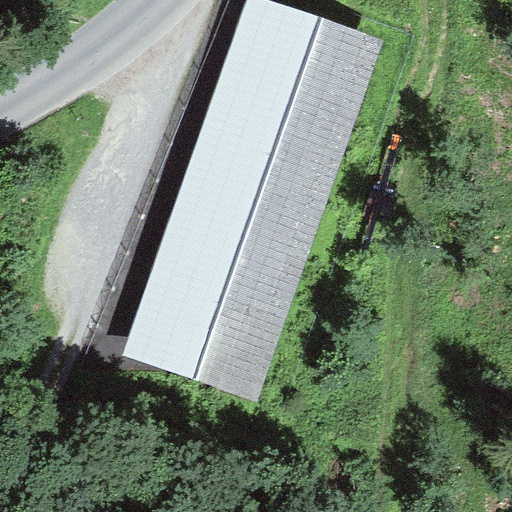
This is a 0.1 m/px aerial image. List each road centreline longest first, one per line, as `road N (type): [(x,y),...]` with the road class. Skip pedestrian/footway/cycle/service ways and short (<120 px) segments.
road 1 (track): [(0,482),(35,412),(185,0)]
road 2 (tertiary): [(0,110),(68,70),(158,0)]
